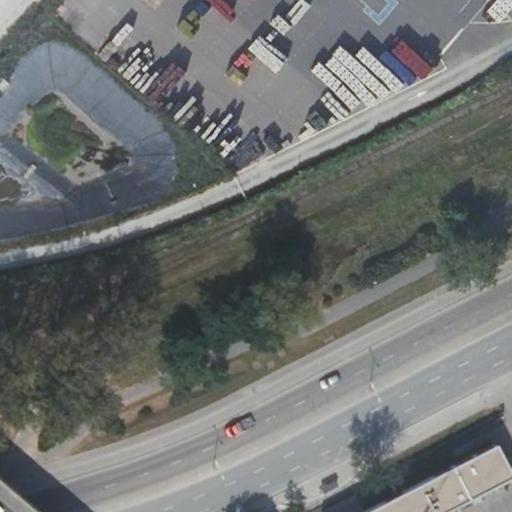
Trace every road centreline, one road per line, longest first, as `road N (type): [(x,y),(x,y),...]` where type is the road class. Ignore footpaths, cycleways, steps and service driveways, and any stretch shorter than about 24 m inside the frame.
road 1 (secondary): [(511,301),(265,427),(19,511)]
road 2 (secondary): [(172,511),(282,467),(511,351)]
